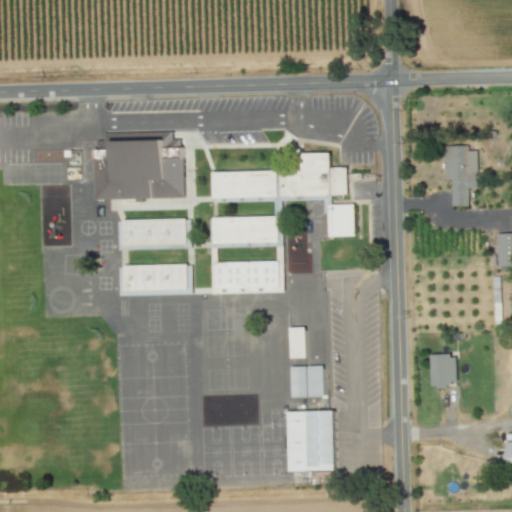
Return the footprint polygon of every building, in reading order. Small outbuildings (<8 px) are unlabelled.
[(165,140),(112,142),(112,149),(95,150),(96,200),(185,198),(184,158),(165,159),(165,140)] [(468,206),(467,189),(478,188),(477,151),(468,151),(468,146),(444,147),(445,179),(450,179),(451,206),(468,206)] [(283,243),(282,200),(324,200),(324,213),(329,213),(329,237),(355,237),(355,204),(332,205),(332,195),(348,195),(347,167),(331,168),(331,153),(301,153),(301,169),(212,172),(213,200),(275,198),(275,216),(210,218),(211,245),(283,243)] [(191,219),(118,220),(119,233),(120,247),(191,247),(191,219)] [(511,233),(497,234),(498,267),(511,266),(511,233)] [(213,294),(281,293),(280,261),(212,263),(213,294)] [(119,266),(120,294),(188,292),(188,293),(192,293),(192,274),(187,274),(187,264),(119,266)] [(306,327),(290,328),(291,358),(306,358),(306,327)] [(431,356),(432,386),(457,385),(456,355),(431,356)] [(292,398),(324,397),(323,366),(291,367),(292,398)] [(289,412),(290,472),(336,471),(335,411),(289,412)]
